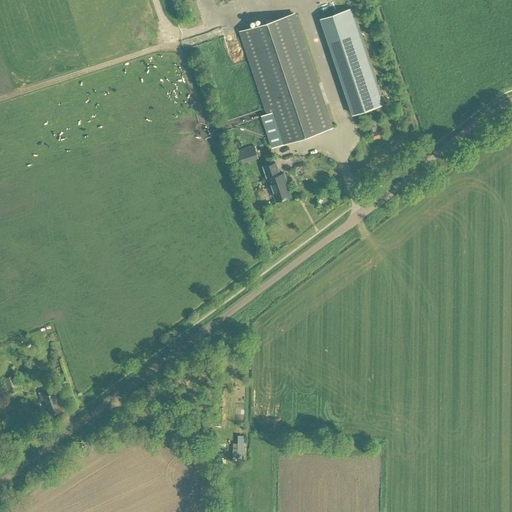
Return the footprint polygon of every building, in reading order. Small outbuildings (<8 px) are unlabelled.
[(352,114),(382,104),(350,9),(321,18),(352,114)] [(278,145),(332,127),(294,14),(240,32),(278,145)] [(238,165),(258,158),(254,145),(234,152),(238,165)] [(268,179),(275,201),(291,196),(287,184),(287,183),(284,173),(280,174),(276,162),(262,167),(267,179),(268,179)] [(21,389),(19,384),(16,374),(3,379),(8,393),(21,389)] [(50,415),(64,410),(60,399),(59,399),(58,396),(59,396),(56,387),(39,393),(41,401),(45,400),(50,415)]
